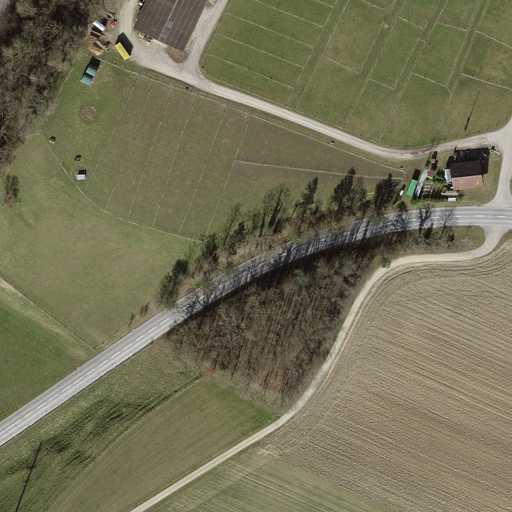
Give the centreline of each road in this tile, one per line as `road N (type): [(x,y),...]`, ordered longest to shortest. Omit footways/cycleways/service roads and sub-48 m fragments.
road 1 (tertiary): [(0,435),(164,322),(272,260),(381,225),(499,217)]
road 2 (track): [(499,217),(493,241),(474,254),(386,265),(287,414),(135,511)]
road 3 (track): [(223,0),(186,76),(386,153),(511,138)]
